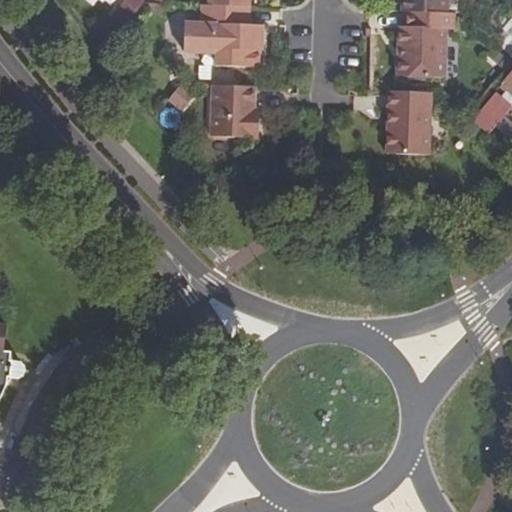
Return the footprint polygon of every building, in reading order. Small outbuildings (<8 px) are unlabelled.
[(144,3),(144,0),(124,0),(108,20),(121,31),(144,3)] [(404,12),(447,13),(447,0),(403,0),(403,12),(404,12)] [(249,25),(249,6),(209,6),(190,5),(189,23),(173,23),(172,52),(205,53),(204,66),(247,67),(248,50),(262,50),(263,25),(249,25)] [(455,14),(404,12),(404,27),(399,27),(398,77),(445,79),(446,29),(454,29),(455,14)] [(178,114),(193,101),(180,86),(165,99),(178,114)] [(259,110),(260,87),(217,86),(216,137),(263,138),(264,118),(259,117),(259,110)] [(381,154),(424,155),(426,92),(384,91),(381,154)] [(0,396),(3,390),(10,381),(14,381),(19,377),(22,374),(22,371),(22,368),(21,366),(20,363),(13,361),(9,353),(3,352),(7,328),(0,326),(0,396)]
